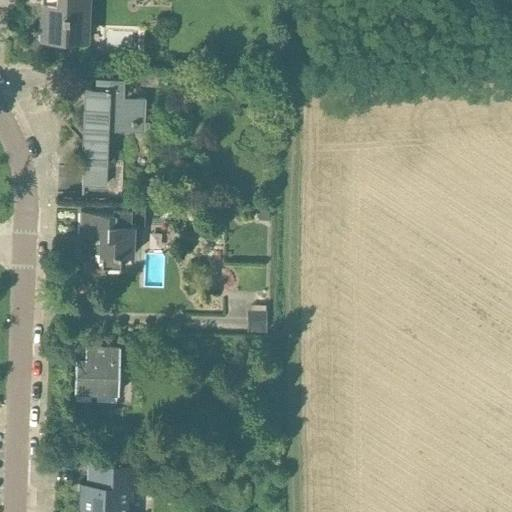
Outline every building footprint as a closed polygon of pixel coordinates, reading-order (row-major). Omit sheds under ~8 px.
[(87,35),(88,0),(40,0),(39,37),(65,38),(65,34),(87,35)] [(85,86),(83,138),(107,139),(108,120),(131,121),(131,123),(136,123),(136,121),(144,122),(145,96),(123,96),(124,79),(96,77),(95,87),(85,86)] [(107,139),(83,138),(82,183),(106,184),(107,139)] [(80,210),(80,234),(99,235),(98,261),(102,261),(101,267),(119,268),(120,253),(132,254),(133,225),(143,225),(144,207),(112,206),(112,211),(80,210)] [(269,208),(259,208),(259,219),(269,219),(269,208)] [(265,309),(246,309),(246,331),(265,331),(265,309)] [(117,392),(119,344),(84,342),(83,356),(75,356),(73,390),(117,392)] [(79,482),(78,511),(126,511),(128,486),(139,487),(140,464),(89,462),(89,483),(79,482)]
